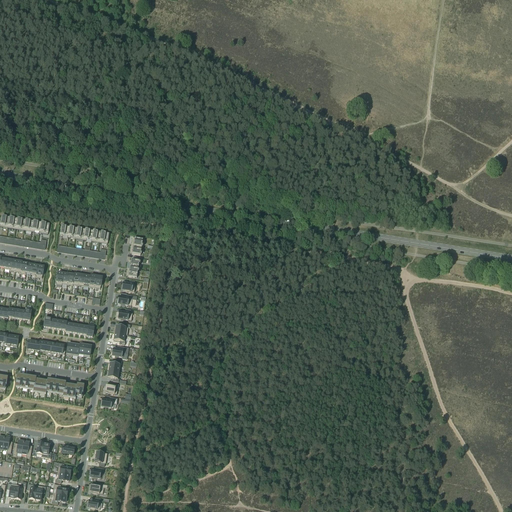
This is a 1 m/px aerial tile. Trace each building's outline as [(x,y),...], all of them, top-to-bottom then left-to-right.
[(0,227),(8,229),(9,219),(1,217),(0,225),(0,227)] [(9,219),(8,229),(16,230),(17,220),(9,219)] [(17,220),(16,230),(24,232),(25,221),(17,220)] [(25,221),(24,232),(31,233),(33,222),(25,221)] [(33,222),(31,233),(34,233),(34,231),(39,232),(40,232),(41,224),(33,222)] [(39,232),(39,234),(47,235),(48,234),(49,225),(41,224),(40,232),(39,232)] [(60,235),(59,237),(62,238),(62,236),(68,237),(69,228),(61,227),(60,235)] [(68,237),(67,239),(70,239),(70,237),(75,238),(76,238),(77,229),(69,228),(68,237)] [(75,238),(75,240),(83,241),(85,231),(77,229),(76,238),(75,238)] [(85,231),(83,241),(86,242),(86,240),(91,240),(91,241),(93,232),(85,231)] [(91,240),(91,242),(99,244),(101,233),(93,232),(91,241),(91,240)] [(101,233),(99,244),(107,245),(107,243),(108,243),(109,235),(101,233)] [(132,239),(131,247),(141,248),(143,240),(134,239),(132,239)] [(131,247),(130,255),(132,255),(140,256),(141,248),(131,247)] [(129,261),(128,264),(130,264),(130,265),(129,269),(138,271),(139,262),(131,261),(129,261)] [(36,276),(36,278),(42,279),(44,267),(38,266),(36,276)] [(127,269),(126,277),(128,277),(136,279),(138,271),(129,269),(127,269)] [(123,284),(121,291),(134,293),(135,286),(134,286),(135,283),(129,282),(129,285),(123,284)] [(118,298),(117,305),(131,308),(132,300),(131,300),(132,297),(126,296),(126,299),(118,298)] [(119,313),(117,320),(131,322),(132,315),(130,314),(131,311),(125,311),(125,313),(119,313)] [(92,338),(94,326),(88,325),(88,328),(86,336),(86,337),(92,338)] [(116,327),(114,334),(127,336),(128,329),(127,329),(128,326),(122,325),(122,328),(116,327)] [(114,334),(113,341),(119,342),(119,345),(124,346),(125,343),(126,336),(127,336),(114,334)] [(64,355),(65,349),(63,349),(63,346),(57,345),(56,354),(64,355)] [(112,350),(111,357),(123,359),(124,352),(125,349),(119,348),(119,351),(112,350)] [(110,364),(108,371),(120,373),(121,366),(122,363),(116,362),(116,365),(110,364)] [(108,371),(107,379),(113,380),(113,383),(118,383),(119,380),(117,380),(119,373),(120,373),(108,371)] [(22,389),(24,377),(18,376),(16,388),(22,389)] [(34,391),(35,381),(36,381),(36,379),(30,378),(28,390),(33,391),(34,391)] [(39,394),(41,382),(36,381),(35,381),(34,391),(33,391),(33,393),(39,394)] [(63,396),(65,385),(65,383),(59,382),(57,395),(63,396)] [(69,399),(71,386),(65,385),(63,396),(62,398),(63,398),(69,399)] [(81,399),(83,386),(77,385),(76,387),(77,387),(75,398),(76,398),(81,399)] [(105,387),(104,394),(117,396),(118,389),(118,386),(113,385),(112,388),(105,387)] [(102,400),(101,408),(113,410),(114,405),(117,406),(118,400),(110,399),(109,401),(102,400)] [(4,438),(2,450),(7,451),(6,454),(10,455),(12,443),(9,443),(9,439),(8,439),(4,438)] [(14,444),(12,456),(17,457),(17,454),(22,454),(24,442),(18,442),(18,445),(14,444)] [(24,442),(22,454),(26,455),(26,456),(26,458),(30,459),(30,457),(31,453),(32,447),(28,447),(29,443),(24,442)] [(33,451),(32,457),(36,458),(36,455),(41,456),(42,456),(44,445),(38,444),(36,451),(33,451)] [(41,456),(41,458),(50,460),(51,454),(48,453),(49,446),(44,445),(42,456),(41,456)] [(73,456),(74,450),(70,449),(66,448),(62,448),(62,450),(62,451),(62,452),(61,454),(73,456)] [(96,453),(94,463),(99,464),(99,467),(104,468),(105,465),(107,455),(96,453)] [(57,474),(58,474),(70,476),(71,470),(64,468),(64,465),(58,464),(57,468),(58,468),(57,474)] [(91,471),(89,479),(101,481),(102,473),(104,474),(104,470),(98,469),(98,472),(91,471)] [(55,480),(55,483),(61,484),(61,482),(61,481),(63,482),(69,483),(70,476),(58,474),(57,480),(55,480)] [(14,500),(20,501),(21,493),(25,494),(26,484),(22,483),(22,487),(17,486),(14,500)] [(8,485),(7,491),(10,491),(9,499),(13,500),(14,500),(17,486),(8,485)] [(28,485),(27,492),(30,492),(29,500),(35,501),(37,487),(31,486),(29,486),(28,485)] [(90,486),(89,493),(102,496),(104,489),(107,490),(107,486),(96,485),(96,487),(90,486)] [(53,495),(52,495),(54,496),(54,495),(66,497),(67,491),(60,490),(61,487),(54,486),(53,495)] [(37,487),(35,501),(40,501),(42,494),(45,495),(46,488),(37,487)] [(52,501),(52,505),(58,506),(58,503),(61,503),(65,504),(66,497),(54,495),(54,496),(53,500),(53,502),(52,501)] [(88,501),(87,509),(100,511),(101,503),(100,503),(100,500),(95,499),(94,502),(88,501)]
